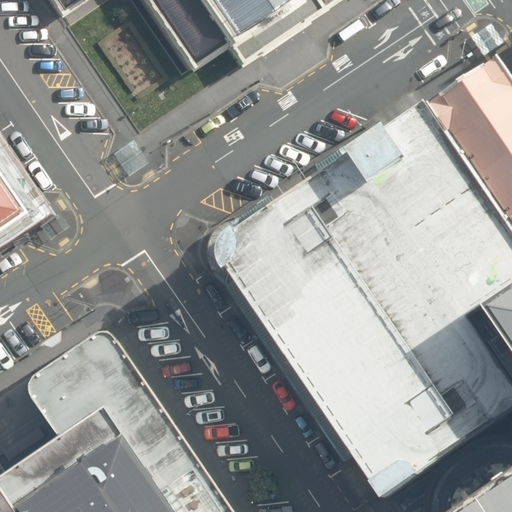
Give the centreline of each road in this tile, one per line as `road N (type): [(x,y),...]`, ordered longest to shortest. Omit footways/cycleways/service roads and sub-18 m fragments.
road 1 (residential): [(122,227),(468,0)]
road 2 (residential): [(122,227),(316,511)]
road 3 (residential): [(0,59),(122,227)]
road 4 (residential): [(0,310),(122,227)]
